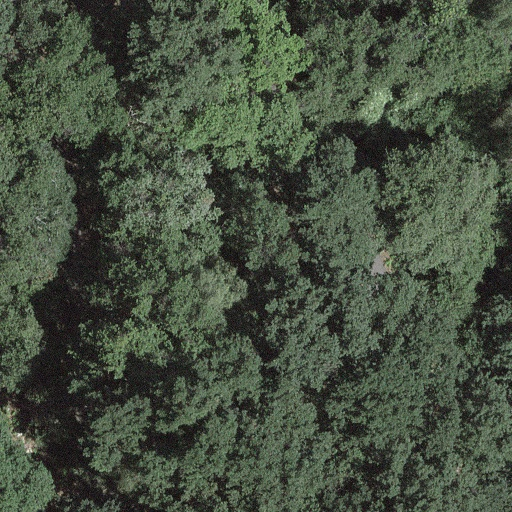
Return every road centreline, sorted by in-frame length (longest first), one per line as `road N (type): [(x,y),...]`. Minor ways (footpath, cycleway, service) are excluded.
road 1 (unclassified): [(448,511),(386,308),(330,184),(253,82),(161,0)]
road 2 (unclassified): [(0,3),(57,197),(97,431),(102,511)]
